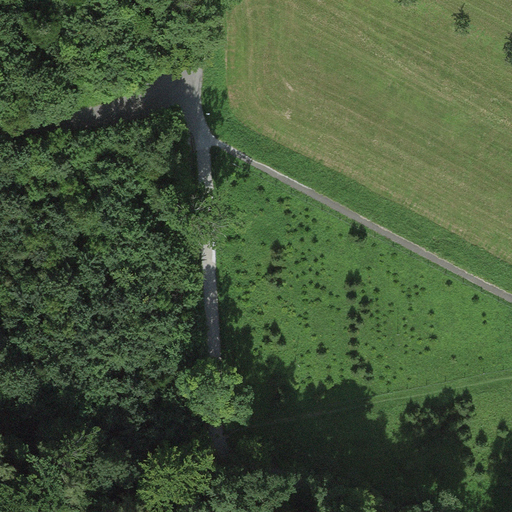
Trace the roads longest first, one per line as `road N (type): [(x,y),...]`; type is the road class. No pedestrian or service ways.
road 1 (track): [(198,88),(216,432),(206,511)]
road 2 (track): [(0,509),(214,452)]
road 3 (track): [(214,452),(422,511)]
road 4 (track): [(198,88),(131,111),(0,125)]
